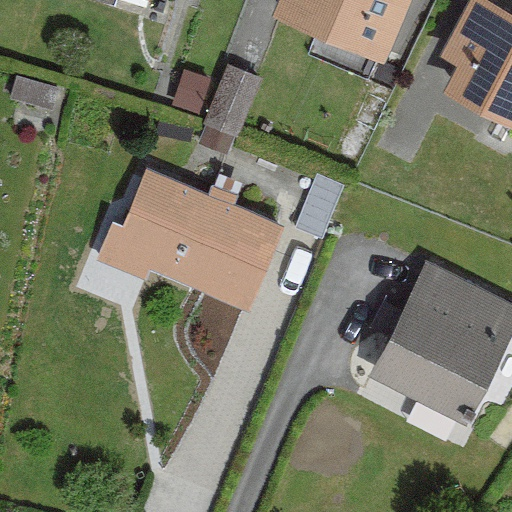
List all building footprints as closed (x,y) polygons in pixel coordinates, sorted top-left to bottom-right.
[(272,0),(264,19),(374,66),(402,0),(272,0)] [(511,20),(474,0),(461,0),(429,60),(450,72),(435,99),(511,140),(511,20)] [(252,78),(222,68),(196,147),(225,157),(252,78)] [(191,114),(199,83),(176,77),(167,107),(191,114)] [(243,305),(275,222),(138,171),(117,228),(103,222),(88,263),(140,283),(145,269),(243,305)] [(333,191),(310,182),(292,227),(315,237),(333,191)] [(459,428),(511,318),(511,310),(416,265),(360,381),(459,428)]
